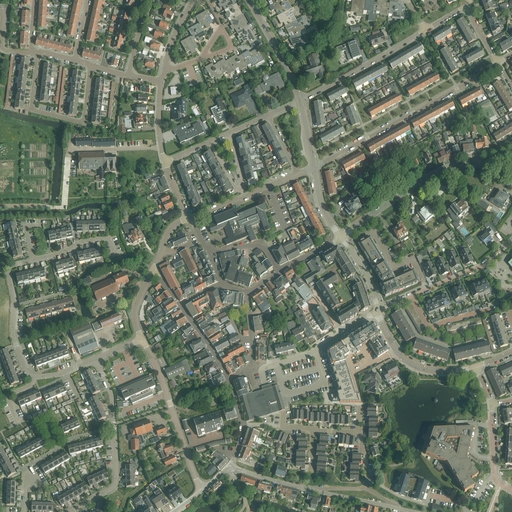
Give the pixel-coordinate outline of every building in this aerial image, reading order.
[(134,4),(128,0),(125,5),(132,9),(134,4)] [(232,0),(218,0),(220,3),(217,5),(219,9),(223,7),(225,10),(235,4),(232,0)] [(286,11),(291,9),(287,1),(284,3),(282,0),(280,0),(273,4),(272,5),(276,13),(279,11),(281,14),(286,11)] [(360,2),(360,0),(351,0),(351,9),(350,13),(356,13),(356,16),(357,17),(362,18),(363,14),(363,11),(364,2),(360,2)] [(363,11),(367,12),(367,15),(369,16),(368,22),(374,23),(375,16),(375,17),(376,12),(377,5),(376,5),(372,4),(373,1),(366,0),(364,0),(364,2),(363,11)] [(376,12),(379,12),(379,16),(388,17),(388,15),(389,5),(385,5),(386,2),(377,0),(376,5),(377,5),(376,12)] [(428,0),(425,2),(423,3),(426,7),(423,8),(425,12),(428,10),(431,14),(440,8),(435,0),(428,0)] [(389,5),(388,15),(392,15),(392,19),(400,20),(400,18),(404,19),(405,13),(401,13),(402,8),(397,8),(398,4),(389,3),(389,5)] [(493,9),(491,3),(483,6),(485,12),(493,9)] [(241,16),(242,15),(236,4),(235,4),(225,10),(227,14),(224,15),(226,19),(230,17),(232,21),(241,16)] [(169,12),(171,9),(164,5),(163,9),(165,10),(164,13),(165,13),(163,17),(171,21),(174,15),(170,13),(170,12),(169,12)] [(201,28),(205,26),(206,29),(210,27),(208,24),(212,22),(206,11),(195,18),(199,24),(201,28)] [(289,15),(286,11),(281,14),(276,17),(280,24),(284,23),(286,26),(294,22),(296,21),(292,13),(289,15)] [(496,19),(493,13),(486,16),(488,22),(496,19)] [(247,27),(241,16),(232,21),(230,21),(232,25),(230,27),(232,31),(235,29),(237,32),(247,27)] [(163,20),(156,17),(155,20),(159,21),(157,24),(160,25),(159,28),(166,31),(169,25),(162,22),(163,20)] [(466,24),(463,19),(456,23),(460,28),(466,24)] [(496,19),(488,22),(490,28),(498,25),(501,24),(504,22),(504,20),(502,21),(500,21),(496,22),(496,19)] [(299,34),(304,31),(300,24),(296,25),(294,22),(286,26),(284,27),(288,35),(292,33),(294,36),(299,34)] [(162,39),(163,40),(164,37),(163,37),(164,34),(156,31),(157,29),(148,24),(147,27),(147,28),(153,30),(152,32),(155,34),(154,37),(162,40),(162,39)] [(201,28),(199,24),(188,30),(192,37),(194,41),(197,39),(199,42),(203,40),(201,37),(205,35),(201,28)] [(469,30),(466,24),(460,28),(463,33),(469,30)] [(490,28),(492,33),(500,31),(498,25),(490,28)] [(240,36),(237,37),(239,41),(242,39),(244,43),(248,41),(250,45),(256,41),(248,26),(247,27),(238,32),(240,36)] [(447,28),(442,31),(446,37),(451,34),(447,28)] [(369,38),(372,47),(385,42),(383,37),(387,36),(385,30),(381,31),(382,34),(369,38)] [(472,35),(469,30),(463,33),(466,38),(472,35)] [(441,40),(446,37),(442,31),(437,34),(441,40)] [(294,36),(289,39),(293,46),(296,45),(298,48),(308,43),(304,36),(301,37),(299,34),(294,36)] [(441,40),(437,34),(432,37),(435,43),(441,40)] [(466,38),(469,44),(475,40),(472,35),(466,38)] [(495,38),(492,39),(492,40),(494,42),(496,41),(499,39),(501,44),(498,46),(496,47),(499,52),(501,51),(502,53),(508,50),(502,39),(501,38),(499,35),(495,38)] [(194,41),(192,37),(180,43),(186,53),(190,51),(192,55),(195,53),(194,50),(198,48),(194,41)] [(360,44),(358,38),(354,40),(354,42),(337,49),(338,54),(349,50),(350,54),(347,56),(349,61),(361,57),(357,45),(360,44)] [(51,39),(49,39),(48,42),(43,40),(42,47),(47,49),(49,42),(50,42),(51,39)] [(502,39),(508,50),(511,47),(511,44),(509,39),(504,42),(502,39)] [(151,41),(150,44),(152,45),(150,49),(159,51),(161,45),(156,44),(157,43),(151,41)] [(62,42),(60,42),(59,44),(55,43),(53,50),(59,52),(60,45),(61,45),(62,42)] [(423,51),(420,45),(414,48),(418,54),(423,51)] [(64,53),(70,54),(71,51),(73,52),(74,48),(66,46),(64,53)] [(418,54),(414,48),(409,51),(413,57),(418,54)] [(449,54),(446,48),(440,52),(443,57),(449,54)] [(264,60),(257,49),(253,51),(254,52),(250,54),(248,51),(241,55),(242,57),(247,65),(250,63),(252,67),(264,60)] [(90,52),(81,50),(81,54),(83,54),(82,58),(88,59),(90,52)] [(97,51),(95,50),(94,53),(90,52),(88,59),(94,60),(95,54),(97,54),(97,51)] [(484,56),(480,50),(475,52),(478,59),(484,56)] [(413,57),(409,51),(404,54),(407,60),(413,57)] [(478,59),(475,52),(470,55),(473,62),(478,59)] [(407,60),(404,54),(399,57),(402,63),(407,60)] [(452,59),(449,54),(443,57),(446,63),(452,59)] [(321,68),(316,55),(308,58),(309,63),(312,62),(314,67),(305,70),(307,73),(306,73),(307,75),(308,78),(318,74),(320,80),(325,78),(322,68),(321,68)] [(473,62),(470,55),(464,58),(465,59),(466,61),(468,65),(473,62)] [(242,57),(238,59),(236,56),(229,60),(230,61),(235,70),(238,68),(240,71),(248,67),(247,65),(242,57)] [(402,63),(399,57),(394,60),(397,66),(402,63)] [(112,61),(110,60),(109,64),(111,64),(111,66),(116,68),(118,60),(112,59),(112,61)] [(153,68),(154,68),(155,66),(154,65),(155,62),(150,61),(150,60),(144,59),(143,62),(146,62),(145,67),(148,67),(147,70),(151,71),(151,69),(153,69),(153,68)] [(455,64),(452,59),(446,63),(449,68),(455,64)] [(226,63),(224,60),(217,64),(218,65),(223,74),(227,72),(228,75),(235,71),(235,70),(230,61),(226,63)] [(397,66),(394,60),(388,63),(392,69),(397,66)] [(218,65),(214,67),(212,64),(205,69),(211,79),(214,76),(216,80),(224,76),(223,74),(218,65)] [(458,70),(455,64),(449,68),(452,73),(458,70)] [(387,72),(384,66),(378,69),(381,75),(387,72)] [(381,75),(378,69),(371,72),(375,78),(381,75)] [(375,78),(371,72),(365,76),(368,82),(375,78)] [(279,74),(269,78),(269,77),(268,77),(267,77),(266,77),(265,77),(265,78),(265,79),(264,80),(265,83),(257,87),(260,94),(265,92),(264,92),(277,86),(281,95),(287,93),(279,74)] [(439,80),(436,74),(431,77),(434,83),(439,80)] [(431,77),(430,75),(428,76),(429,78),(426,80),(429,86),(434,83),(431,77)] [(368,82),(365,76),(359,79),(362,85),(368,82)] [(362,85),(359,79),(352,83),(355,89),(362,85)] [(429,86),(426,80),(421,82),(424,88),(429,86)] [(424,88),(421,82),(416,85),(419,91),(424,88)] [(502,87),(499,82),(493,85),(496,90),(502,87)] [(245,91),(232,97),(232,98),(232,100),(233,101),(234,102),(237,108),(245,105),(244,102),(243,102),(243,100),(244,101),(249,98),(248,97),(253,94),(249,85),(244,87),(245,91)] [(419,91),(416,85),(411,88),(414,94),(419,91)] [(346,94),(343,87),(337,90),(341,97),(346,94)] [(505,92),(502,87),(496,90),(499,95),(505,92)] [(414,94),(411,88),(406,90),(409,97),(414,94)] [(482,95),(478,89),(473,92),(477,98),(482,95)] [(341,97),(337,90),(332,93),(335,99),(341,97)] [(477,98),(473,92),(468,95),(472,101),(477,98)] [(508,97),(505,92),(499,95),(502,101),(508,97)] [(335,99),(332,93),(327,96),(330,102),(335,99)] [(401,101),(398,95),(393,98),(396,104),(401,101)] [(472,101),(468,95),(463,97),(467,104),(472,101)] [(467,104),(463,97),(458,100),(462,107),(467,104)] [(511,102),(508,97),(502,101),(505,106),(511,102)] [(396,104),(393,98),(388,100),(391,107),(396,104)] [(218,106),(211,110),(217,124),(225,121),(222,113),(225,111),(219,99),(215,100),(216,102),(218,106)] [(391,107),(388,100),(383,103),(386,109),(391,107)] [(454,107),(451,101),(446,104),(449,110),(454,107)] [(173,120),(179,120),(179,118),(183,118),(183,112),(185,112),(185,102),(181,102),(181,103),(178,103),(178,108),(174,108),(174,112),(173,111),(173,120)] [(386,109),(383,103),(378,106),(381,112),(386,109)] [(449,110),(446,104),(441,106),(444,113),(449,110)] [(381,112),(378,106),(373,109),(376,115),(381,112)] [(444,113),(441,106),(436,109),(439,115),(444,113)] [(355,113),(353,107),(346,110),(348,115),(355,113)] [(376,115),(373,109),(368,111),(371,118),(376,115)] [(439,115),(436,109),(431,112),(434,118),(439,115)] [(434,118),(431,112),(426,115),(429,121),(434,118)] [(357,119),(355,113),(348,115),(350,121),(357,119)] [(429,121),(426,115),(421,117),(424,123),(429,121)] [(146,120),(145,117),(132,118),(132,121),(136,120),(136,127),(138,128),(141,127),(142,126),(142,124),(146,124),(146,123),(147,123),(147,121),(146,120)] [(424,123),(421,117),(416,120),(419,126),(424,123)] [(97,129),(98,125),(99,125),(100,119),(92,118),(91,124),(92,124),(92,128),(97,129)] [(359,125),(357,119),(350,121),(352,127),(359,125)] [(419,126),(416,120),(411,123),(414,129),(419,126)] [(184,124),(172,130),(175,136),(176,135),(180,144),(186,141),(188,141),(187,139),(198,134),(199,134),(203,132),(199,123),(193,126),(194,128),(188,131),(184,124)] [(272,131),(268,125),(262,128),(265,135),(272,131)] [(410,131),(407,125),(402,128),(405,134),(410,131)] [(344,132),(340,126),(335,129),(339,135),(344,132)] [(511,132),(508,126),(503,130),(506,135),(511,132)] [(256,127),(251,129),(256,139),(261,136),(256,127)] [(405,134),(402,128),(397,130),(400,137),(405,134)] [(339,135),(335,129),(330,132),(333,138),(339,135)] [(400,137),(397,130),(392,133),(395,139),(400,137)] [(506,135),(503,130),(498,133),(501,139),(506,135)] [(275,137),(272,131),(265,135),(268,140),(275,137)] [(333,138),(330,132),(324,135),(328,141),(333,138)] [(395,139),(392,133),(387,136),(390,142),(395,139)] [(501,139),(498,133),(493,136),(496,142),(501,139)] [(247,143),(246,141),(245,141),(243,135),(239,136),(240,139),(236,140),(237,146),(247,143)] [(328,141),(324,135),(319,138),(323,144),(328,141)] [(390,142),(387,136),(382,139),(385,145),(390,142)] [(277,142),(275,137),(268,140),(271,145),(277,142)] [(435,137),(432,139),(434,143),(439,153),(443,162),(448,160),(444,154),(445,153),(444,150),(442,151),(437,141),(435,137)] [(385,145),(382,139),(377,141),(380,148),(385,145)] [(475,142),(476,150),(482,149),(487,149),(486,139),(479,140),(480,142),(475,142)] [(472,140),(465,141),(466,143),(467,143),(468,154),(474,154),(473,145),(472,140)] [(380,148),(377,141),(372,144),(375,150),(380,148)] [(280,148),(277,142),(271,145),(274,151),(280,148)] [(239,152),(246,150),(249,149),(247,143),(237,146),(239,152)] [(466,143),(460,143),(460,150),(463,150),(463,155),(468,154),(467,143),(466,143)] [(375,150),(372,144),(367,147),(370,153),(375,150)] [(458,147),(451,149),(454,157),(460,155),(458,147)] [(283,153),(280,148),(274,151),(276,156),(283,153)] [(445,153),(444,154),(448,160),(453,157),(450,151),(445,153)] [(213,159),(210,152),(204,156),(207,162),(213,159)] [(99,177),(96,178),(96,181),(105,181),(105,173),(116,172),(115,157),(104,157),(104,153),(79,154),(79,170),(99,170),(99,177)] [(278,159),(275,160),(275,161),(273,162),(274,164),(285,158),(283,153),(276,156),(278,159)] [(365,159),(362,153),(357,156),(360,162),(365,159)] [(429,153),(422,156),(423,158),(427,165),(433,162),(429,155),(429,153)] [(439,153),(433,156),(435,159),(436,158),(439,164),(443,162),(439,153)] [(253,154),(241,158),(242,163),(249,161),(251,161),(250,157),(254,156),(253,154)] [(360,162),(357,156),(352,158),(355,165),(360,162)] [(288,164),(285,158),(274,164),(275,166),(277,165),(278,166),(281,165),(282,167),(288,164)] [(355,165),(352,158),(347,161),(350,168),(355,165)] [(206,167),(204,168),(205,170),(208,169),(210,167),(216,164),(213,159),(207,162),(205,164),(206,167)] [(350,168),(347,161),(341,164),(345,170),(350,168)] [(186,170),(184,164),(177,167),(179,173),(186,170)] [(219,169),(216,164),(210,167),(213,173),(219,169)] [(251,170),(254,170),(254,169),(257,168),(256,166),(254,166),(251,167),(244,169),(245,175),(252,173),(251,170)] [(222,174),(219,169),(213,173),(216,178),(222,174)] [(188,176),(186,170),(179,173),(182,178),(188,176)] [(156,172),(145,176),(146,180),(149,179),(152,185),(157,183),(161,193),(169,190),(164,178),(159,180),(158,176),(157,176),(156,175),(157,174),(156,172)] [(254,180),(252,173),(245,175),(247,182),(254,180)] [(216,178),(213,179),(211,181),(212,183),(214,182),(215,183),(218,181),(219,183),(225,180),(222,174),(216,178)] [(190,181),(188,176),(182,178),(184,184),(190,181)] [(221,186),(215,189),(217,191),(228,185),(225,180),(219,183),(221,186)] [(193,187),(190,181),(184,184),(186,190),(193,187)] [(302,189),(299,183),(293,186),(295,192),(302,189)] [(231,190),(228,185),(217,191),(218,193),(223,190),(225,194),(223,194),(225,197),(230,195),(228,192),(231,190)] [(195,192),(193,187),(186,190),(188,195),(195,192)] [(195,192),(188,195),(190,201),(197,198),(199,198),(200,197),(197,191),(195,192)] [(508,204),(506,203),(509,198),(499,191),(493,200),(503,207),(504,206),(506,208),(508,204)] [(361,208),(358,204),(359,204),(355,199),(358,197),(355,193),(352,195),(355,199),(352,202),(350,199),(349,200),(350,202),(345,206),(347,209),(345,210),(349,216),(351,214),(352,216),(357,212),(356,212),(361,208)] [(304,194),(298,197),(301,202),(307,199),(304,194)] [(170,201),(167,195),(160,199),(159,196),(155,198),(156,200),(158,200),(160,205),(170,201)] [(199,198),(197,198),(190,201),(193,208),(196,207),(197,209),(202,207),(201,205),(202,204),(199,198)] [(309,204),(307,199),(301,202),(303,207),(309,204)] [(480,200),(477,206),(486,212),(489,206),(480,200)] [(163,211),(161,211),(150,217),(151,220),(156,217),(163,214),(167,212),(166,210),(173,207),(170,201),(160,205),(162,208),(163,211)] [(468,210),(462,202),(456,207),(455,205),(454,206),(453,206),(452,206),(451,206),(451,208),(447,212),(451,217),(450,217),(454,222),(455,221),(455,222),(452,224),(457,230),(460,227),(457,224),(460,222),(458,218),(468,210)] [(312,209),(310,204),(309,204),(303,207),(306,212),(312,209)] [(270,230),(267,221),(268,221),(264,212),(267,210),(265,205),(247,212),(246,210),(241,213),(240,209),(235,211),(235,210),(213,218),(215,223),(208,226),(211,233),(216,231),(224,228),(227,235),(228,239),(224,240),(226,246),(249,237),(251,242),(256,240),(251,228),(261,223),(265,232),(270,230)] [(434,216),(427,207),(418,214),(417,214),(416,216),(415,216),(411,219),(415,224),(419,220),(418,219),(420,217),(425,223),(434,216)] [(314,214),(312,209),(306,212),(308,217),(309,217),(314,214)] [(317,219),(315,214),(314,214),(309,217),(311,222),(317,219)] [(78,223),(78,221),(72,221),(74,229),(77,229),(77,232),(83,232),(82,223),(78,223)] [(16,229),(15,223),(3,226),(4,232),(7,231),(16,229)] [(142,239),(136,226),(135,227),(133,223),(129,225),(129,224),(126,225),(122,226),(125,234),(126,233),(129,240),(128,240),(129,244),(132,243),(133,244),(137,242),(137,241),(142,239)] [(323,229),(320,224),(314,227),(316,232),(323,229)] [(408,238),(406,235),(407,234),(401,224),(397,227),(398,228),(392,231),(398,240),(399,240),(401,243),(408,238)] [(73,238),(71,228),(65,230),(67,239),(73,238)] [(302,242),(300,243),(299,241),(300,240),(293,228),(287,231),(293,242),(300,256),(299,254),(308,250),(304,242),(303,243),(302,242)] [(325,234),(323,229),(316,232),(319,237),(325,234)] [(479,238),(481,237),(483,240),(482,241),(486,247),(493,241),(490,237),(493,235),(489,229),(479,238)] [(45,234),(47,242),(50,241),(50,242),(56,241),(53,232),(48,233),(45,234)] [(188,242),(185,236),(168,243),(171,249),(188,242)] [(314,246),(308,237),(302,241),(303,243),(304,242),(308,250),(314,246)] [(370,237),(362,243),(358,245),(372,266),(371,267),(373,270),(373,269),(381,282),(382,282),(383,285),(380,286),(383,292),(382,292),(383,295),(384,295),(385,297),(399,292),(402,290),(419,283),(417,280),(418,280),(417,277),(416,277),(413,271),(410,272),(411,273),(409,274),(408,273),(409,272),(404,274),(404,275),(404,274),(405,276),(393,281),(393,280),(394,280),(389,272),(390,271),(388,267),(386,268),(381,259),(383,258),(380,254),(379,255),(376,251),(378,250),(370,237)] [(10,242),(7,243),(8,249),(11,248),(20,246),(19,240),(10,242)] [(300,256),(293,242),(282,248),(281,247),(280,247),(288,260),(289,262),(300,256)] [(288,260),(280,247),(272,251),(279,265),(288,260)] [(340,250),(335,248),(334,249),(322,256),(325,261),(321,263),(318,258),(307,264),(311,270),(313,273),(304,278),(308,285),(314,281),(341,326),(368,309),(360,285),(356,287),(351,278),(353,277),(355,275),(340,250)] [(102,258),(100,249),(94,250),(96,259),(102,258)] [(258,249),(253,253),(255,255),(257,257),(262,254),(258,249)] [(198,270),(193,261),(188,250),(181,253),(190,273),(192,272),(193,274),(198,272),(197,270),(198,270)] [(473,262),(471,259),(472,259),(470,254),(469,254),(467,250),(460,253),(462,259),(463,261),(465,266),(473,262)] [(23,257),(22,251),(12,253),(13,259),(23,257)] [(235,252),(220,255),(225,275),(227,274),(229,275),(231,269),(229,268),(228,266),(230,266),(231,264),(234,265),(236,257),(235,252)] [(460,265),(458,262),(459,262),(457,257),(456,257),(454,253),(447,256),(449,262),(450,264),(452,269),(460,265)] [(257,257),(255,255),(252,258),(255,263),(251,266),(260,278),(267,272),(262,265),(257,257)] [(236,257),(234,265),(231,264),(230,266),(228,266),(229,268),(231,269),(229,275),(227,274),(225,275),(226,281),(232,283),(241,258),(240,258),(240,257),(240,256),(236,257)] [(211,265),(208,257),(202,260),(205,267),(211,265)] [(184,265),(181,258),(173,262),(176,269),(184,265)] [(72,261),(72,259),(66,261),(69,270),(74,269),(74,268),(76,267),(74,260),(72,261)] [(253,277),(244,274),(248,261),(241,259),(233,283),(249,289),(253,277)] [(273,267),(267,260),(262,265),(267,272),(273,267)] [(449,273),(447,269),(448,269),(446,264),(445,264),(443,260),(436,263),(438,269),(439,271),(441,276),(449,273)] [(69,270),(66,261),(61,263),(63,272),(69,270)] [(172,272),(167,262),(159,267),(171,289),(173,289),(180,302),(187,298),(183,293),(172,272)] [(56,268),(53,269),(54,274),(58,273),(58,276),(64,275),(63,272),(61,263),(55,264),(56,268)] [(433,267),(431,263),(423,266),(426,272),(427,274),(429,279),(436,275),(435,272),(436,272),(433,267)] [(46,278),(44,269),(38,270),(40,279),(46,278)] [(294,274),(290,269),(283,273),(288,281),(293,278),(292,276),(294,274)] [(129,283),(124,272),(112,278),(118,292),(120,291),(119,288),(129,283)] [(92,283),(89,276),(87,278),(87,279),(84,280),(85,282),(82,283),(84,286),(92,283)] [(206,288),(218,282),(215,276),(210,278),(204,281),(206,288)] [(289,284),(284,277),(283,278),(282,277),(278,280),(285,290),(283,287),(289,284)] [(118,292),(112,278),(91,287),(97,301),(118,292)] [(204,281),(204,280),(203,281),(202,278),(196,281),(197,284),(197,285),(196,283),(197,285),(196,285),(199,291),(206,288),(204,281)] [(305,287),(298,278),(293,281),(295,283),(292,285),(298,293),(305,287)] [(285,290),(278,280),(274,283),(280,293),(285,290)] [(481,282),(480,283),(485,295),(490,292),(488,286),(487,283),(487,284),(485,281),(485,280),(481,282)] [(162,286),(158,282),(153,287),(157,291),(162,286)] [(280,296),(281,296),(277,289),(275,290),(270,282),(266,285),(276,299),(275,300),(277,304),(283,300),(280,296)] [(477,284),(475,285),(479,296),(479,297),(480,297),(485,295),(480,283),(479,282),(477,284)] [(196,283),(195,283),(194,283),(191,284),(196,293),(199,291),(196,285),(197,285),(196,283)] [(194,292),(190,285),(186,287),(186,285),(183,287),(183,288),(182,289),(186,296),(194,292)] [(474,285),(468,288),(470,293),(471,292),(474,298),(479,296),(475,285),(474,285)] [(457,289),(456,289),(461,299),(466,297),(464,293),(464,292),(465,292),(463,289),(463,290),(461,286),(457,288),(458,288),(457,289)] [(311,295),(305,287),(298,293),(304,300),(311,295)] [(264,290),(261,292),(265,297),(266,296),(269,300),(272,298),(269,293),(266,288),(263,290),(264,290)] [(456,289),(450,292),(451,296),(453,296),(456,303),(462,300),(461,299),(456,289)] [(222,306),(217,290),(207,293),(213,311),(221,308),(222,306)] [(171,297),(166,291),(162,295),(161,296),(163,299),(165,301),(166,300),(167,301),(171,297)] [(261,292),(260,291),(251,297),(254,301),(262,313),(271,307),(266,299),(265,297),(261,292)] [(234,294),(229,293),(226,293),(222,292),(222,304),(233,305),(234,294)] [(210,303),(207,294),(201,297),(205,305),(210,303)] [(246,307),(246,300),(243,300),(244,295),(235,294),(233,307),(242,308),(243,307),(246,307)] [(441,297),(440,297),(444,308),(450,305),(448,300),(447,298),(446,296),(445,294),(441,296),(441,297)] [(165,301),(163,299),(161,296),(159,298),(159,297),(155,300),(159,305),(162,302),(163,303),(165,301)] [(75,307),(72,297),(69,298),(68,298),(66,298),(69,309),(75,307)] [(205,305),(201,297),(196,300),(199,306),(200,308),(205,305)] [(440,297),(435,299),(440,310),(444,308),(440,297)] [(69,309),(66,298),(63,299),(64,300),(60,301),(63,310),(69,309)] [(178,308),(172,299),(160,306),(163,311),(157,315),(160,319),(178,308)] [(432,300),(430,301),(430,302),(435,312),(440,310),(435,299),(433,300),(432,300)] [(199,306),(196,300),(190,303),(191,304),(194,308),(198,306),(199,306)] [(57,312),(54,301),(52,302),(52,303),(49,304),(51,313),(57,312)] [(63,310),(60,301),(57,302),(57,301),(54,301),(57,312),(63,310)] [(428,301),(424,303),(424,304),(426,307),(425,307),(426,310),(427,310),(429,314),(435,312),(430,302),(428,302),(428,301)] [(51,313),(49,304),(45,305),(45,304),(43,305),(45,315),(51,313)] [(194,308),(191,304),(185,307),(188,311),(189,313),(194,310),(194,308)] [(45,315),(43,305),(40,305),(41,306),(37,307),(40,316),(45,315)] [(202,313),(198,306),(194,308),(194,310),(198,316),(202,313)] [(40,316),(37,307),(34,308),(34,307),(31,308),(34,318),(40,316)] [(329,322),(321,307),(312,312),(314,316),(319,324),(321,327),(323,331),(331,327),(329,323),(329,322)] [(34,318),(31,308),(29,308),(29,309),(25,310),(28,320),(34,318)] [(170,318),(168,319),(170,321),(173,319),(177,317),(182,314),(180,310),(179,309),(176,310),(174,311),(170,314),(172,317),(170,318)] [(306,315),(303,309),(295,314),(298,319),(305,315),(305,316),(305,317),(304,317),(297,321),(301,328),(301,327),(304,333),(307,338),(314,334),(312,331),(321,327),(319,324),(314,327),(309,318),(314,316),(312,312),(306,315)] [(198,316),(194,310),(189,313),(193,319),(198,316)] [(402,315),(400,311),(394,314),(395,315),(391,317),(393,321),(402,315)] [(122,321),(119,314),(100,322),(93,325),(96,332),(103,329),(122,321)] [(177,317),(173,319),(176,323),(178,322),(179,322),(180,321),(185,318),(182,314),(177,317)] [(204,319),(198,323),(198,325),(201,328),(207,324),(209,323),(213,320),(208,314),(203,318),(204,319)] [(405,320),(402,315),(393,321),(396,325),(405,320)] [(500,321),(498,315),(490,318),(492,324),(500,321)] [(264,325),(263,316),(258,317),(258,318),(253,319),(255,333),(260,332),(260,334),(264,333),(263,325),(264,325)] [(188,323),(185,318),(180,321),(179,322),(178,322),(176,323),(179,329),(188,323)] [(179,329),(176,323),(173,319),(170,321),(160,328),(166,337),(179,329)] [(408,324),(405,320),(396,325),(398,330),(408,324)] [(502,327),(500,321),(492,324),(494,330),(502,327)] [(297,330),(294,326),(293,322),(285,324),(290,334),(291,333),(294,338),(295,338),(298,344),(302,341),(299,335),(304,333),(301,327),(301,328),(297,330)] [(99,348),(88,323),(70,330),(80,355),(99,348)] [(194,331),(189,324),(182,330),(185,334),(182,336),(184,339),(185,339),(187,337),(186,336),(194,331)] [(200,329),(201,330),(204,334),(213,329),(214,331),(219,328),(220,327),(219,325),(216,326),(215,326),(210,329),(207,324),(201,328),(200,329)] [(331,350),(327,352),(328,357),(329,360),(331,367),(333,366),(334,369),(332,369),(334,374),(335,377),(336,382),(337,385),(338,390),(339,390),(340,392),(337,393),(330,396),(332,403),(362,404),(360,394),(355,395),(354,393),(345,363),(344,358),(362,346),(368,342),(370,344),(369,345),(378,358),(388,351),(384,345),(384,346),(383,344),(379,338),(378,336),(379,336),(375,330),(372,324),(361,331),(355,334),(355,335),(354,335),(348,339),(342,343),(341,343),(334,348),(331,350)] [(410,329),(408,324),(398,330),(401,334),(410,329)] [(504,334),(502,327),(494,330),(496,336),(504,334)] [(220,329),(219,328),(214,331),(213,329),(204,334),(208,339),(218,332),(221,331),(220,329)] [(413,333),(410,329),(401,334),(403,339),(413,333)] [(192,344),(200,339),(196,332),(189,336),(187,337),(185,339),(178,344),(180,346),(184,344),(185,345),(188,342),(190,345),(192,344)] [(222,337),(219,333),(208,339),(211,344),(215,341),(218,340),(220,343),(224,341),(222,337)] [(415,338),(413,333),(403,339),(406,343),(410,340),(410,341),(415,338)] [(160,334),(155,338),(157,343),(163,339),(160,334)] [(239,340),(236,334),(227,339),(230,345),(239,340)] [(506,340),(504,334),(496,336),(498,342),(506,340)] [(206,348),(200,339),(192,344),(190,345),(187,346),(190,352),(192,351),(194,355),(206,348)] [(229,345),(226,339),(224,340),(224,341),(220,343),(214,346),(213,346),(217,352),(221,350),(224,348),(229,346),(229,345)] [(422,341),(416,339),(413,350),(418,352),(422,341)] [(500,348),(508,346),(506,340),(498,342),(500,348)] [(428,343),(422,341),(418,352),(424,354),(428,343)] [(160,343),(155,346),(158,352),(164,349),(160,343)] [(433,345),(428,343),(424,354),(430,356),(433,345)] [(490,353),(487,343),(482,344),(484,355),(490,353)] [(484,355),(482,344),(476,345),(478,356),(484,355)] [(261,355),(261,354),(264,354),(264,348),(263,348),(263,347),(261,347),(261,345),(257,345),(257,348),(256,348),(256,355),(261,355)] [(439,347),(433,345),(430,356),(435,358),(439,347)] [(478,356),(476,345),(470,347),(473,358),(478,356)] [(224,365),(224,366),(225,366),(229,364),(232,362),(231,359),(244,352),(241,346),(226,353),(227,355),(224,356),(220,358),(224,365)] [(282,354),(280,346),(274,348),(274,347),(271,347),(272,352),(275,352),(276,355),(282,354)] [(69,355),(66,347),(60,350),(63,357),(69,355)] [(445,349),(439,347),(435,358),(441,360),(445,349)] [(473,358),(470,347),(464,348),(467,359),(473,358)] [(467,359),(464,348),(458,350),(461,361),(467,359)] [(450,351),(445,349),(441,360),(447,362),(450,351)] [(9,355),(7,350),(0,352),(0,355),(1,358),(9,355)] [(63,357),(60,350),(55,351),(58,359),(63,357)] [(211,356),(208,350),(203,352),(200,353),(201,355),(193,358),(195,362),(197,361),(211,356)] [(461,361),(458,350),(452,351),(455,362),(461,361)] [(58,359),(55,351),(50,353),(53,361),(58,359)] [(53,361),(50,353),(44,355),(47,363),(53,361)] [(11,361),(9,355),(1,358),(3,364),(11,361)] [(47,363),(44,355),(39,357),(42,365),(47,363)] [(215,361),(211,356),(197,361),(200,368),(215,361)] [(42,365),(39,357),(33,360),(36,367),(42,365)] [(244,366),(241,358),(235,361),(238,368),(241,367),(242,368),(244,367),(244,366)] [(13,366),(11,361),(3,364),(5,369),(13,366)] [(190,371),(186,361),(175,366),(179,375),(190,371)] [(238,368),(235,361),(232,362),(229,364),(232,371),(234,370),(238,368)] [(217,374),(215,371),(217,370),(215,368),(216,368),(214,364),(205,368),(209,374),(211,373),(211,374),(212,377),(217,374)] [(234,370),(232,371),(229,364),(225,366),(224,366),(229,376),(235,373),(234,370)] [(391,366),(385,369),(386,372),(382,374),(386,381),(397,375),(396,374),(398,372),(394,365),(391,367),(391,366)] [(15,372),(13,366),(5,369),(7,374),(15,372)] [(179,375),(175,366),(165,370),(168,380),(179,375)] [(510,374),(506,366),(500,369),(503,377),(507,376),(508,378),(511,376),(510,374)] [(498,376),(500,375),(498,372),(496,373),(495,369),(486,373),(489,379),(498,376)] [(93,376),(90,370),(83,374),(85,379),(93,376)] [(17,377),(15,372),(7,374),(9,380),(17,377)] [(223,377),(221,374),(221,372),(220,372),(217,374),(212,377),(213,378),(212,379),(214,382),(216,386),(225,382),(224,380),(223,377)] [(381,384),(376,375),(371,377),(366,376),(364,382),(369,384),(369,387),(369,388),(368,391),(375,393),(377,386),(381,384)] [(95,381),(93,376),(85,379),(88,385),(95,381)] [(500,379),(498,376),(489,379),(492,386),(501,382),(502,381),(501,378),(500,379)] [(19,383),(17,377),(9,380),(11,385),(19,383)] [(151,378),(146,380),(150,390),(155,388),(151,378)] [(249,383),(248,380),(245,379),(233,382),(235,387),(249,383)] [(146,380),(141,382),(147,398),(152,396),(150,390),(146,380)] [(97,386),(95,381),(88,385),(90,390),(97,386)] [(141,382),(136,384),(142,400),(147,398),(141,382)] [(501,382),(492,386),(495,392),(503,388),(504,389),(505,388),(504,385),(502,385),(501,382)] [(250,389),(249,383),(235,387),(237,393),(247,389),(247,390),(250,389)] [(132,386),(131,387),(137,402),(142,400),(136,384),(132,386)] [(67,392),(63,385),(58,387),(61,395),(67,392)] [(100,392),(97,386),(90,390),(92,395),(100,392)] [(278,386),(252,394),(252,393),(238,397),(238,398),(239,397),(246,422),(285,410),(278,386)] [(61,395),(58,387),(53,389),(56,397),(61,395)] [(131,387),(126,389),(130,399),(132,404),(137,402),(131,387)] [(504,389),(503,388),(495,392),(498,398),(505,395),(506,397),(509,395),(507,391),(505,392),(504,389)] [(56,397),(53,389),(47,392),(51,399),(56,397)] [(126,389),(121,391),(125,401),(130,399),(126,389)] [(252,393),(250,389),(247,390),(247,389),(237,393),(238,397),(252,393)] [(42,398),(38,391),(33,393),(36,400),(42,398)] [(51,399),(47,392),(42,394),(45,402),(51,399)] [(36,400),(33,393),(28,395),(31,403),(36,400)] [(31,403),(28,395),(22,397),(26,405),(31,403)] [(26,405),(22,397),(17,400),(20,407),(26,405)] [(99,402),(96,397),(89,400),(91,406),(99,402)] [(101,407),(99,402),(91,406),(93,411),(101,407)] [(104,413),(101,407),(93,411),(96,416),(104,413)] [(227,421),(237,418),(234,407),(223,410),(227,421)] [(223,429),(219,412),(194,420),(198,437),(223,429)] [(106,418),(104,413),(96,416),(98,421),(106,418)] [(80,427),(76,419),(71,421),(74,429),(80,427)] [(74,429),(71,421),(66,424),(69,431),(74,429)] [(153,431),(149,421),(133,426),(134,429),(130,430),(132,436),(128,437),(128,441),(131,441),(131,452),(139,451),(138,441),(138,440),(137,437),(153,431)] [(69,431),(66,424),(60,426),(64,434),(69,431)] [(166,433),(164,427),(159,429),(155,430),(158,436),(166,433)] [(433,430),(425,455),(447,465),(464,493),(474,487),(468,478),(470,477),(472,479),(478,474),(466,459),(473,428),(455,429),(433,430)] [(262,431),(258,430),(255,430),(254,432),(248,430),(246,434),(246,435),(257,438),(259,439),(260,434),(262,431)] [(246,435),(244,440),(257,445),(257,444),(255,444),(257,438),(246,435)] [(46,445),(42,438),(37,441),(40,448),(46,445)] [(244,440),(242,446),(253,450),(254,446),(257,447),(257,445),(244,440)] [(40,448),(37,441),(32,443),(35,451),(40,448)] [(35,451),(32,443),(26,446),(30,453),(35,451)] [(165,447),(164,444),(157,446),(159,450),(158,451),(158,452),(160,453),(162,459),(169,457),(168,454),(173,452),(171,445),(165,447)] [(373,444),(370,445),(370,447),(371,449),(370,449),(372,457),(379,456),(377,448),(374,448),(374,446),(373,444)] [(30,453),(26,446),(21,449),(25,456),(30,453)] [(248,457),(250,451),(242,448),(240,454),(248,457)] [(25,456),(21,449),(16,451),(20,459),(25,456)] [(70,460),(66,452),(61,455),(65,462),(70,460)] [(229,461),(222,454),(217,459),(224,466),(229,461)] [(248,457),(240,454),(238,459),(249,464),(251,461),(249,460),(250,458),(248,457)] [(65,462),(61,455),(56,458),(60,465),(65,462)] [(174,456),(164,461),(166,466),(176,462),(174,456)] [(10,463),(7,458),(0,461),(0,462),(2,467),(10,463)] [(60,465),(56,458),(51,461),(55,468),(60,465)] [(224,466),(217,459),(213,464),(220,470),(224,466)] [(55,468),(51,461),(46,464),(50,471),(55,468)] [(12,468),(10,463),(2,467),(5,472),(12,468)] [(50,471),(46,464),(40,467),(45,474),(50,471)] [(212,465),(206,472),(210,476),(217,470),(212,465)] [(15,473),(12,468),(5,472),(8,477),(15,473)] [(286,470),(277,468),(275,476),(284,478),(286,470)] [(109,478),(105,470),(101,472),(106,484),(107,483),(106,480),(109,478)] [(106,484),(101,472),(96,474),(99,483),(102,481),(104,485),(106,484)] [(99,483),(96,474),(91,477),(96,488),(98,487),(96,484),(99,483)] [(257,480),(243,475),(240,482),(254,486),(255,485),(257,485),(258,481),(256,481),(257,480)] [(410,479),(409,480),(410,479),(401,476),(398,475),(398,477),(400,478),(399,481),(397,480),(395,484),(398,485),(395,493),(400,494),(400,495),(404,496),(405,493),(407,494),(408,492),(413,493),(412,495),(414,496),(413,499),(418,501),(418,500),(422,502),(425,494),(427,495),(429,491),(426,490),(427,487),(430,488),(430,485),(428,485),(428,484),(419,482),(419,483),(418,482),(417,481),(416,480),(415,480),(415,479),(414,479),(413,479),(412,479),(411,479),(410,479)] [(96,488),(91,477),(86,479),(90,487),(93,485),(95,489),(96,488)] [(224,487),(219,481),(211,488),(215,492),(217,494),(224,487)] [(266,484),(260,482),(257,489),(263,491),(266,484)] [(88,491),(84,483),(79,486),(85,497),(87,496),(85,493),(88,491)] [(272,486),(266,484),(263,491),(269,493),(272,486)] [(183,496),(175,485),(170,489),(178,499),(183,496)] [(85,497),(79,486),(75,488),(79,496),(82,494),(84,498),(85,497)] [(287,488),(277,486),(276,491),(280,492),(280,495),(285,496),(287,488)] [(79,496),(75,488),(70,491),(76,502),(78,501),(76,498),(79,496)] [(215,492),(211,488),(205,493),(207,495),(205,497),(206,499),(209,497),(215,492)] [(287,488),(285,496),(285,497),(296,500),(298,491),(287,488)] [(178,499),(170,489),(165,492),(172,502),(174,500),(175,501),(178,499)] [(76,502),(70,491),(66,493),(70,501),(73,499),(75,503),(76,502)] [(161,492),(156,496),(157,498),(163,507),(169,503),(163,495),(161,492)] [(70,501),(66,493),(61,496),(67,507),(69,506),(67,503),(70,501)] [(321,498),(308,495),(307,500),(312,501),(312,502),(311,502),(310,506),(317,507),(317,503),(320,503),(321,498)] [(67,507),(61,496),(57,498),(61,506),(64,504),(66,508),(67,507)] [(163,507),(157,498),(152,502),(158,510),(163,507)] [(330,500),(323,498),(323,503),(322,507),(328,508),(330,500)]
